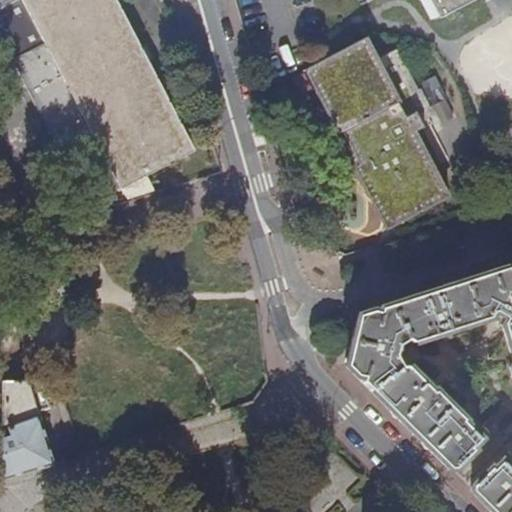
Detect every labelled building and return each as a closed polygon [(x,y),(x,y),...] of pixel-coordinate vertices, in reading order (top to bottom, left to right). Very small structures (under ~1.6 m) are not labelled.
[(0,0),(0,41),(62,160),(94,144),(120,192),(192,154),(111,0),(0,0)] [(420,97),(396,49),(373,61),(363,40),(315,64),(326,86),(318,89),(389,228),(444,199),(411,135),(422,129),(418,121),(409,103),(420,97)] [(326,86),(315,64),(308,68),(318,89),(326,86)] [(420,97),(409,103),(418,121),(429,115),(420,97)] [(397,347),(406,341),(411,344),(435,336),(436,339),(450,334),(448,332),(487,319),(489,314),(492,314),(493,316),(499,319),(502,319),(502,321),(500,325),(511,363),(508,368),(511,380),(511,290),(505,269),(405,302),(356,318),(344,366),(449,470),(453,470),(471,451),(469,449),(477,440),(469,432),(471,430),(423,384),(422,385),(404,368),(400,368),(394,358),(397,347)] [(0,480),(53,465),(37,412),(49,409),(40,379),(0,380),(0,394),(0,480)] [(511,511),(511,469),(510,468),(508,470),(500,462),(491,472),(488,469),(470,487),(470,491),(490,511),(511,511)]
